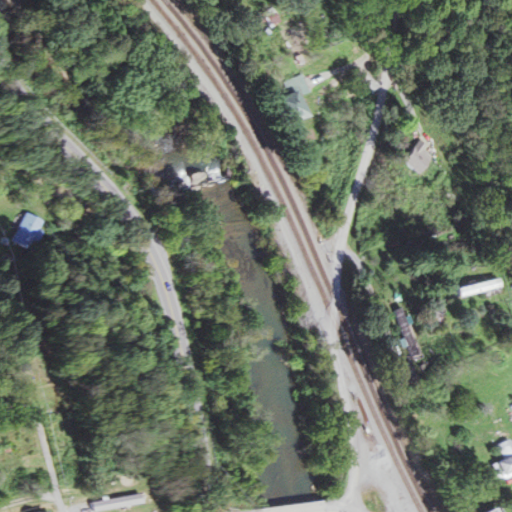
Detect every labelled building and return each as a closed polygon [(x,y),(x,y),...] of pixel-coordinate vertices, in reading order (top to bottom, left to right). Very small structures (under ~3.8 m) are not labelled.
[(156,0),(127,0),(172,62),(191,48),(156,0)] [(257,14),(265,29),(279,21),(270,7),(257,14)] [(279,81),(290,122),(308,117),(302,93),(308,92),(304,74),(279,81)] [(417,142),(400,160),(416,175),(433,157),(417,142)] [(43,223),(24,212),(8,240),(27,251),(43,223)] [(457,296),(500,289),(498,279),(456,286),(457,296)] [(430,328),(446,321),(437,300),(421,307),(430,328)] [(393,309),(406,357),(416,355),(402,307),(393,309)] [(493,442),(493,461),(489,461),(489,476),(511,476),(511,460),(509,460),(509,442),(493,442)] [(141,505),(141,495),(90,500),(91,509),(141,505)]
